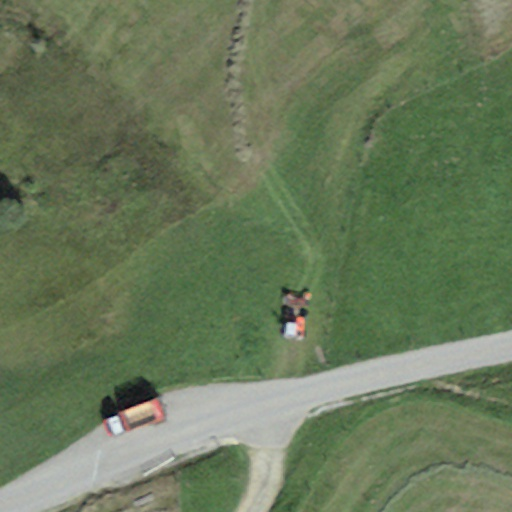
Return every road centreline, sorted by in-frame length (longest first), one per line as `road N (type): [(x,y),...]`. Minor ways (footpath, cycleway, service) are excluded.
road 1 (track): [(282,398),(165,433),(0,508)]
road 2 (track): [(511,349),(282,398)]
